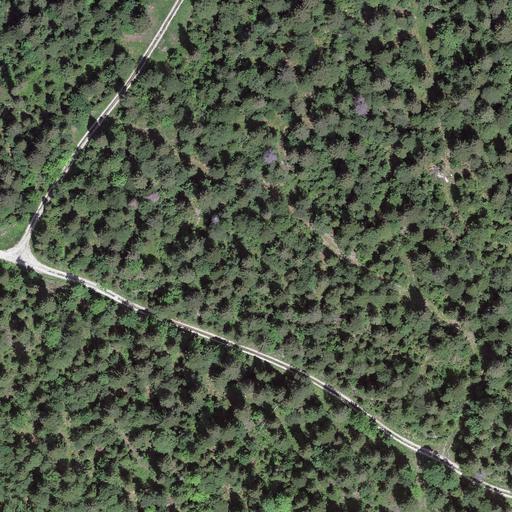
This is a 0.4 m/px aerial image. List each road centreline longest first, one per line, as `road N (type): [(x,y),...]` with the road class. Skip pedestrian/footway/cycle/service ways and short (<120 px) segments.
road 1 (track): [(0,253),(269,359),(404,443),(511,495)]
road 2 (track): [(15,258),(83,140),(180,0)]
